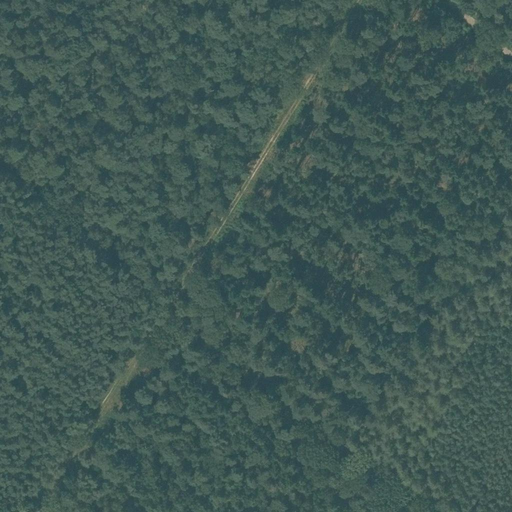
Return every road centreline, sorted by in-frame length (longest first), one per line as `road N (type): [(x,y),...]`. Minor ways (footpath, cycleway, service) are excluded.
road 1 (track): [(33,511),(353,0)]
road 2 (track): [(408,505),(0,153)]
